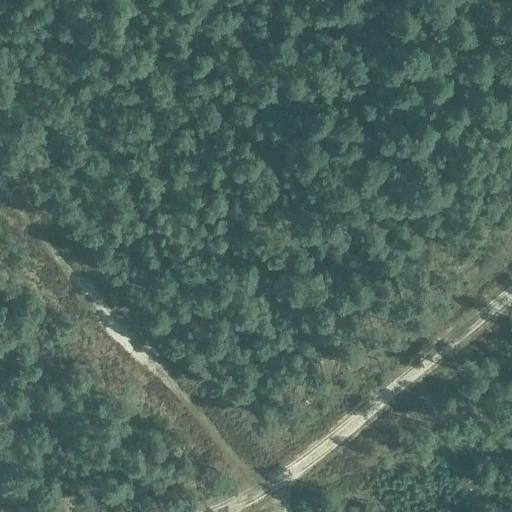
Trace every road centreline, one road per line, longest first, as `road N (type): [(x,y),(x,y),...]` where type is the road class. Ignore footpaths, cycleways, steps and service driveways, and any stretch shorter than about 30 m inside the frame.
road 1 (track): [(264,493),(0,190)]
road 2 (track): [(511,294),(264,493)]
